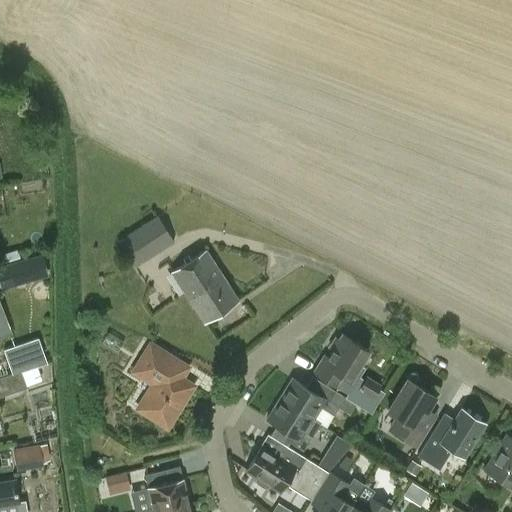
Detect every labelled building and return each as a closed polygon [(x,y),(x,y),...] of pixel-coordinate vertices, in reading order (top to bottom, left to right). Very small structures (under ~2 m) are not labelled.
[(135,268),(174,242),(157,215),(118,241),(135,268)] [(187,297),(221,275),(205,250),(172,272),(187,297)] [(43,251),(20,258),(0,263),(0,282),(7,281),(8,283),(43,273),(43,251)] [(238,301),(221,275),(187,297),(204,322),(238,301)] [(0,336),(10,333),(0,306),(0,336)] [(327,347),(332,350),(324,364),(320,362),(313,372),(337,387),(347,393),(345,397),(355,404),(370,413),(384,392),(379,388),(381,384),(365,375),(363,378),(360,376),(365,368),(359,364),(367,350),(342,334),(340,337),(336,334),(327,347)] [(151,341),(149,344),(131,372),(152,385),(137,409),(166,428),(193,386),(182,379),(191,365),(151,341)] [(12,352),(19,371),(0,378),(0,380),(21,373),(44,365),(44,364),(47,363),(40,343),(12,352)] [(26,386),(49,378),(44,365),(21,373),(26,386)] [(21,373),(0,380),(0,396),(26,388),(26,386),(21,373)] [(311,376),(304,386),(291,378),(279,399),(319,424),(320,423),(313,419),(321,407),(333,415),(338,408),(349,414),(355,404),(345,397),(335,391),(311,376)] [(434,396),(407,379),(387,411),(397,417),(389,430),(417,447),(430,426),(420,419),(434,396)] [(319,424),(279,399),(266,419),(276,425),(270,435),(276,439),(287,446),(289,443),(302,451),(319,424)] [(463,457),(484,423),(461,409),(443,438),(432,431),(416,456),(439,470),(451,450),(463,457)] [(337,433),(317,459),(330,469),(350,443),(337,433)] [(511,488),(511,438),(505,434),(483,470),(511,488)] [(25,463),(51,458),(51,456),(55,455),(52,440),(48,441),(47,439),(22,444),(25,463)] [(276,439),(268,451),(260,446),(246,470),(257,477),(255,479),(256,483),(263,488),(267,487),(268,484),(280,491),(294,468),(298,470),(306,458),(287,447),(287,446),(276,439)] [(109,495),(130,490),(125,471),(104,476),(109,495)] [(144,475),(148,491),(144,492),(147,508),(151,507),(152,511),(188,502),(182,478),(160,484),(157,472),(144,475)] [(345,511),(351,504),(340,498),(349,485),(329,472),(322,482),(332,488),(317,511),(345,511)] [(0,511),(0,508),(20,505),(15,479),(0,481),(0,511)] [(361,511),(351,504),(345,511),(374,511),(379,504),(369,497),(361,511)] [(152,511),(190,511),(188,502),(152,511)]
